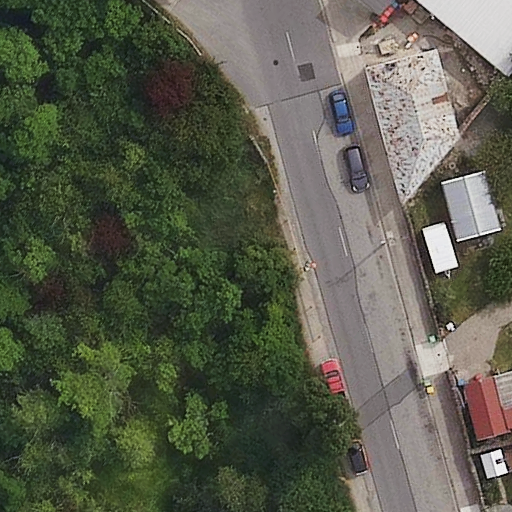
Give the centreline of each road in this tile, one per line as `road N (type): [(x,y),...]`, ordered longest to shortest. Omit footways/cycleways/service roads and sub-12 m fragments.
road 1 (tertiary): [(418,511),(300,83)]
road 2 (unclassified): [(193,0),(300,83)]
